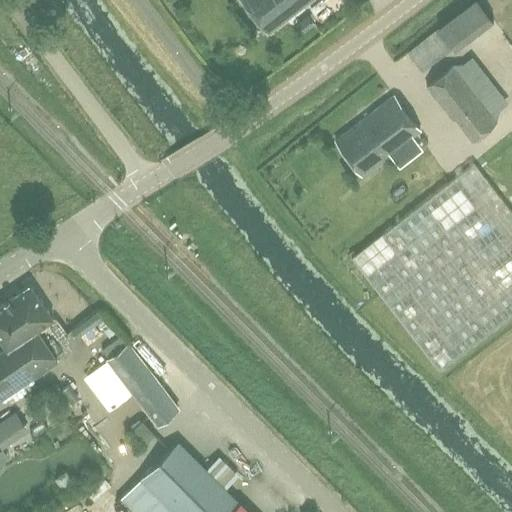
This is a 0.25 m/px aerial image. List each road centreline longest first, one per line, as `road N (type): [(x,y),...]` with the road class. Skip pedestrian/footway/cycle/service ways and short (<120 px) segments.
road 1 (tertiary): [(337,511),(64,238)]
road 2 (unclassified): [(149,183),(12,0)]
road 3 (tertiary): [(237,130),(414,0)]
road 4 (unclassified): [(237,130),(137,0)]
